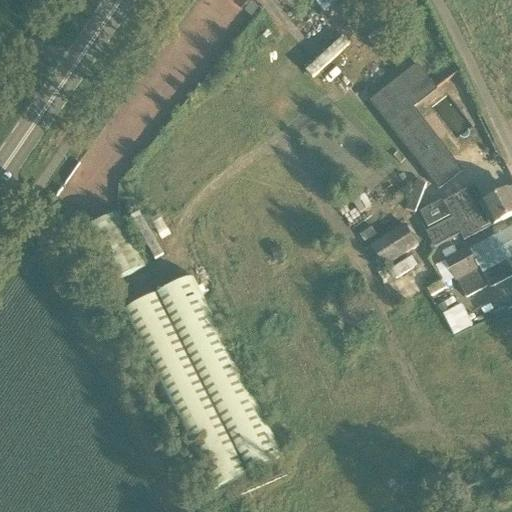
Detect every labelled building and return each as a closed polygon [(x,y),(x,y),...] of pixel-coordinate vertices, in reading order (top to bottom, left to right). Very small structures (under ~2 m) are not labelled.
[(276,0),(295,12),(303,0),(276,0)] [(417,66),(370,103),(439,191),(463,172),(414,110),(437,92),(417,66)] [(416,183),(406,210),(416,213),(426,187),(416,183)] [(464,241),(503,222),(511,217),(511,195),(510,192),(482,206),(481,203),(452,217),(453,219),(426,232),(434,248),(461,235),(464,241)] [(359,214),(372,207),(365,195),(352,202),(359,214)] [(441,202),(419,214),(428,230),(450,218),(441,202)] [(80,231),(106,285),(146,266),(119,211),(80,231)] [(385,268),(419,247),(406,225),(372,246),(385,268)] [(489,289),(511,277),(511,274),(506,262),(511,259),(511,229),(509,231),(506,225),(493,232),(496,237),(458,257),(447,262),(459,286),(482,274),(489,289)] [(453,248),(442,253),(447,262),(458,257),(453,248)] [(284,456),(194,276),(120,314),(210,493),(284,456)] [(345,294),(329,304),(348,333),(363,323),(345,294)] [(472,327),(461,306),(443,315),(454,336),(472,327)]
